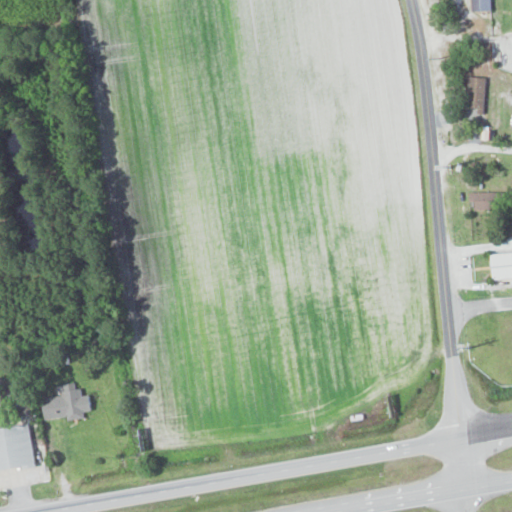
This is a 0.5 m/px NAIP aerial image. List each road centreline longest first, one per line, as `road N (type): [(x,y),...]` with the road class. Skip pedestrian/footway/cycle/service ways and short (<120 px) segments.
road 1 (residential): [(469,511),(413,0)]
road 2 (trunk): [(511,430),(51,511)]
road 3 (trunk): [(323,511),(511,476)]
